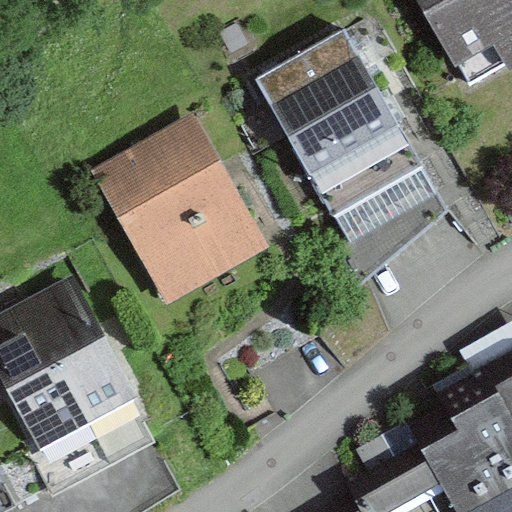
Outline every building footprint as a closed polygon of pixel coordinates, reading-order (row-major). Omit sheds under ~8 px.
[(511,1),(511,0),(395,0),(437,81),(476,61),(491,88),(511,77),(511,1)] [(381,151),(325,47),(242,92),(297,194),(381,151)] [(172,130),(77,180),(148,315),(243,265),(172,130)] [(381,151),(297,194),(327,251),(410,208),(381,151)] [(115,409),(51,283),(6,306),(70,432),(115,409)] [(6,306),(0,308),(0,414),(22,457),(70,432),(6,306)] [(337,508),(330,511),(384,511),(423,490),(435,511),(511,511),(511,348),(500,327),(449,356),(459,373),(421,395),(430,411),(386,436),(394,450),(326,489),(337,508)]
